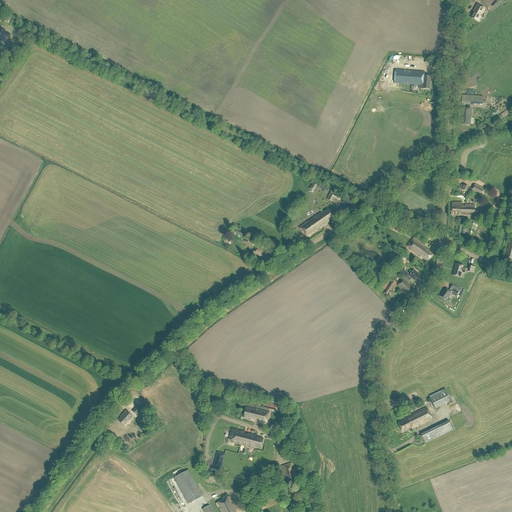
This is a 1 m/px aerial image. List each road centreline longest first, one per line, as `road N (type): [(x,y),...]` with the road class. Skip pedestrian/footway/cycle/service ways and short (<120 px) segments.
road 1 (track): [(371,203),(23,28)]
road 2 (tertiary): [(389,511),(376,366),(392,330),(434,278),(442,239)]
road 3 (unclassified): [(174,345),(371,203)]
road 4 (unclassified): [(249,511),(250,494),(276,462),(276,444),(215,410),(174,345)]
road 5 (unclassified): [(30,511),(106,410),(174,345)]
road 6 (tertiary): [(447,150),(458,0)]
